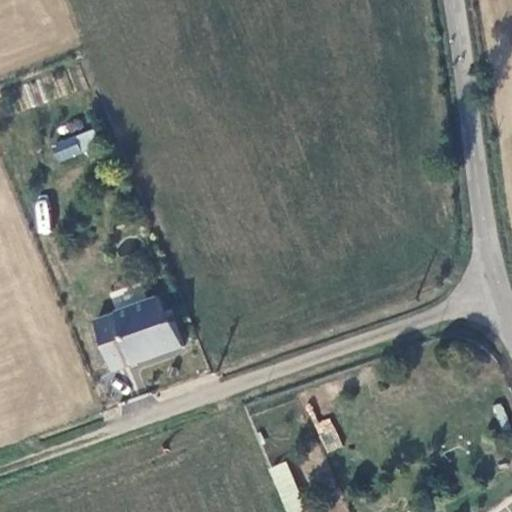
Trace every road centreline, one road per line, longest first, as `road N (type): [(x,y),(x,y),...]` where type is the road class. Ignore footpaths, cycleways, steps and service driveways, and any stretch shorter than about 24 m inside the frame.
road 1 (track): [(501,297),(0,471)]
road 2 (unclassified): [(511,320),(501,297),(450,0)]
